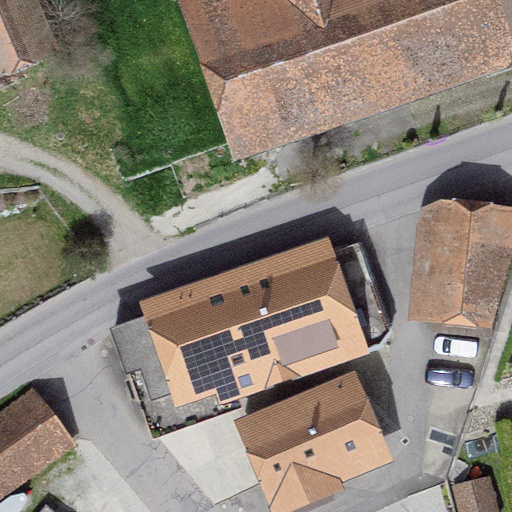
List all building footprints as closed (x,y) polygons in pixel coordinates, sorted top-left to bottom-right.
[(15,0),(0,6),(0,65),(55,43),(38,0),(15,0)] [(511,0),(180,0),(230,142),(511,45),(511,0)] [(511,210),(446,202),(434,313),(493,319),(511,253),(511,210)] [(347,359),(346,357),(382,345),(390,332),(359,243),(313,259),(311,253),(152,307),(114,329),(148,426),(255,389),(256,391),(347,359)] [(309,496),(304,483),(371,455),(345,393),(278,421),(275,414),(241,428),(245,438),(248,436),(278,509),(309,496)] [(33,394),(0,417),(0,491),(69,442),(33,394)] [(457,488),(462,511),(494,511),(486,480),(457,488)]
